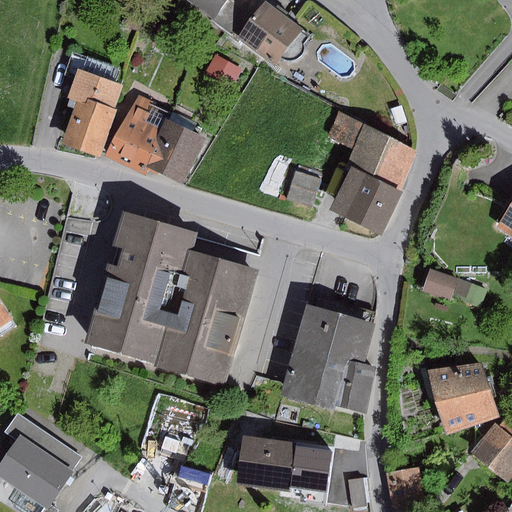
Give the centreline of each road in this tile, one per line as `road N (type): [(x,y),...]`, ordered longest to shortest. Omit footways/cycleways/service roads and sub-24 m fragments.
road 1 (residential): [(392,261),(53,159),(0,159)]
road 2 (residential): [(385,511),(376,440),(392,261)]
road 3 (residential): [(392,261),(444,111)]
